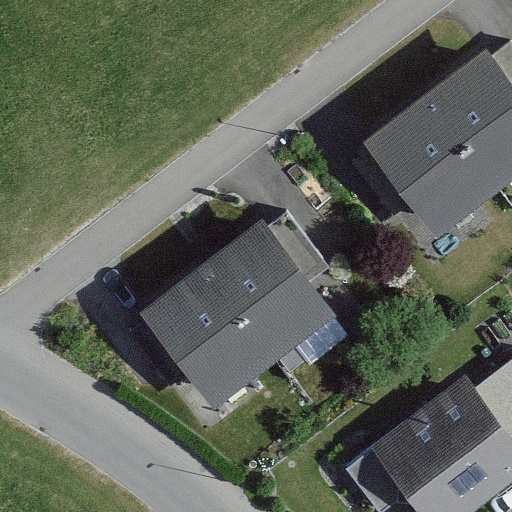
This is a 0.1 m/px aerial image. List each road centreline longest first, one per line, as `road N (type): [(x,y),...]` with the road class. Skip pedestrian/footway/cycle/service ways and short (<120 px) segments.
road 1 (residential): [(0,339),(423,0)]
road 2 (residential): [(196,511),(98,434),(0,380)]
